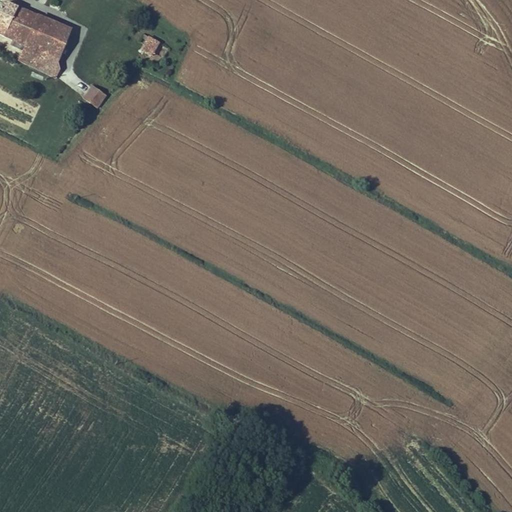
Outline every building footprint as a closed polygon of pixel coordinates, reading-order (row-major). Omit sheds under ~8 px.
[(70,3),(67,9),(86,18),(88,12),(80,8),(83,2),(78,0),(75,0),(73,5),(70,3)] [(3,3),(0,9),(0,33),(5,36),(18,9),(3,3)] [(18,9),(5,36),(25,45),(37,17),(18,9)] [(29,65),(36,50),(56,59),(58,60),(67,38),(65,37),(68,29),(49,21),(37,17),(25,45),(18,60),(29,65)] [(159,43),(128,26),(121,39),(152,56),(159,43)] [(56,79),(60,71),(56,59),(36,50),(29,65),(49,76),(56,79)] [(93,87),(84,99),(97,108),(106,96),(93,87)]
